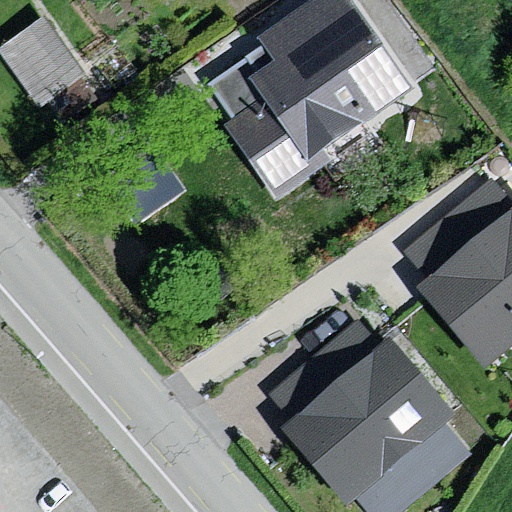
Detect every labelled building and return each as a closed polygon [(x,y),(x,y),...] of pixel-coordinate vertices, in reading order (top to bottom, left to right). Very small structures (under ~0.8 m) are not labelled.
[(205,97),(270,212),(372,144),(364,131),(408,98),(336,0),(325,0),(241,54),(243,64),(205,97)] [(38,98),(85,67),(48,10),(1,41),(38,98)] [(511,217),(485,187),(402,263),(415,291),(408,300),(468,378),(511,337),(511,217)] [(319,347),(271,394),(294,417),(342,370),(319,347)] [(385,351),(279,432),(343,511),(354,511),(447,431),(385,351)]
